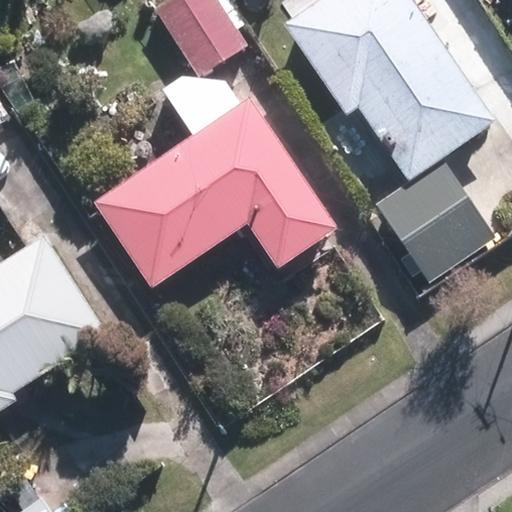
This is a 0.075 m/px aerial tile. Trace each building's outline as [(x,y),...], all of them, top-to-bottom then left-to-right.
[(222,0),(172,0),(164,5),(204,71),(249,44),(222,0)] [(418,0),(355,0),(308,33),(360,108),(376,97),(426,169),(501,119),(418,0)] [(271,104),(120,208),(171,282),(271,213),(304,261),(355,225),(271,104)] [(511,247),(456,162),(383,210),(439,296),(511,248),(511,247)] [(62,246),(0,287),(0,417),(27,400),(24,395),(119,332),(62,246)] [(72,511),(91,499),(56,447),(0,484),(0,485),(18,511),(72,511)]
